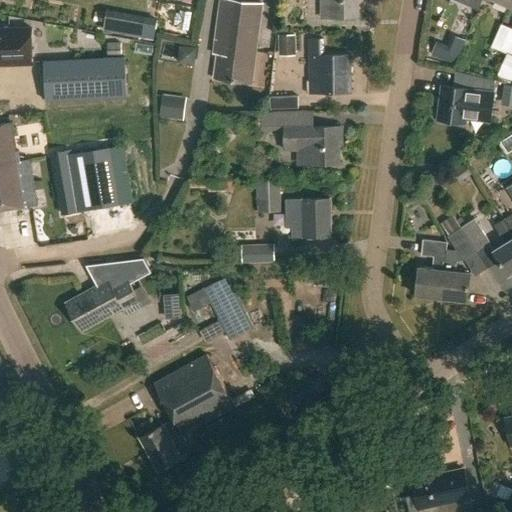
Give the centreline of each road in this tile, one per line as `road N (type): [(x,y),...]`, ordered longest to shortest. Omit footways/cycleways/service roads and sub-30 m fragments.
road 1 (residential): [(418,382),(382,328),(372,290),(412,0)]
road 2 (unclassified): [(226,511),(418,382)]
road 3 (tertiary): [(98,511),(0,311)]
